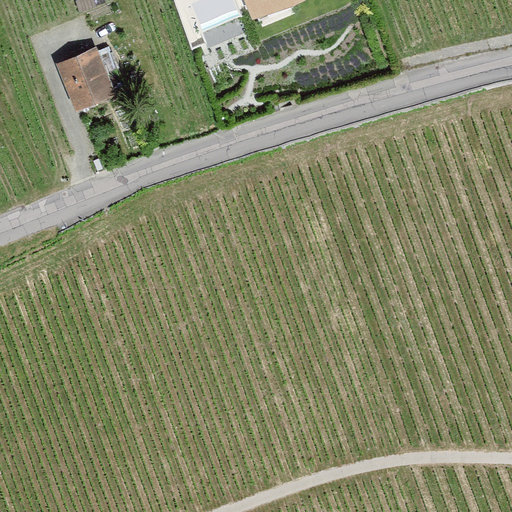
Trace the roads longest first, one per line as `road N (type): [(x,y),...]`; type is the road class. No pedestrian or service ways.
road 1 (residential): [(0,227),(457,73),(511,64)]
road 2 (track): [(242,511),(304,489),(420,465),(511,465)]
